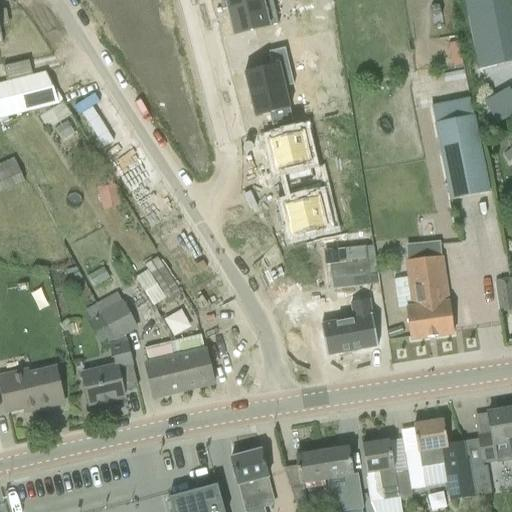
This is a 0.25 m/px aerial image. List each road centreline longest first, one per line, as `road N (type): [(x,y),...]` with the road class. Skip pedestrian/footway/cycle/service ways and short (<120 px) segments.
road 1 (unknown): [(252,411),(210,325),(76,114)]
road 2 (tertiary): [(0,469),(286,406)]
road 3 (residential): [(197,205),(58,0)]
road 4 (tertiary): [(286,406),(511,372)]
road 5 (residential): [(197,205),(231,168),(188,0)]
road 6 (residential): [(286,406),(268,338),(197,205)]
